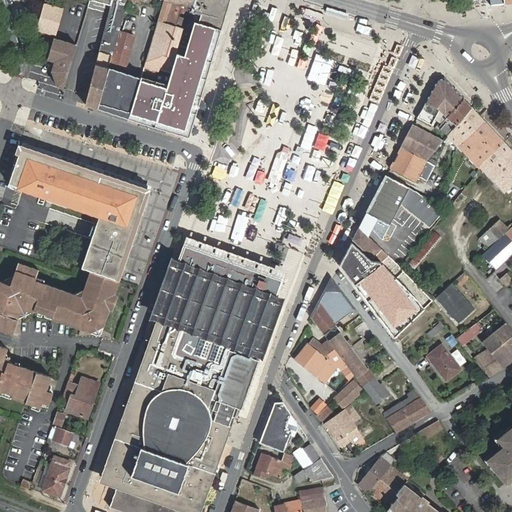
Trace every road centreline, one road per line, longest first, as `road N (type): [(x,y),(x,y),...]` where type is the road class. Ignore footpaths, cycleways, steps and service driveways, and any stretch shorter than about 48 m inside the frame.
road 1 (tertiary): [(198,153),(71,511)]
road 2 (tertiary): [(320,250),(419,25)]
road 3 (residential): [(443,410),(320,250)]
road 4 (residential): [(198,153),(14,92)]
road 5 (tertiary): [(222,511),(271,376)]
road 6 (tertiary): [(271,376),(320,250)]
